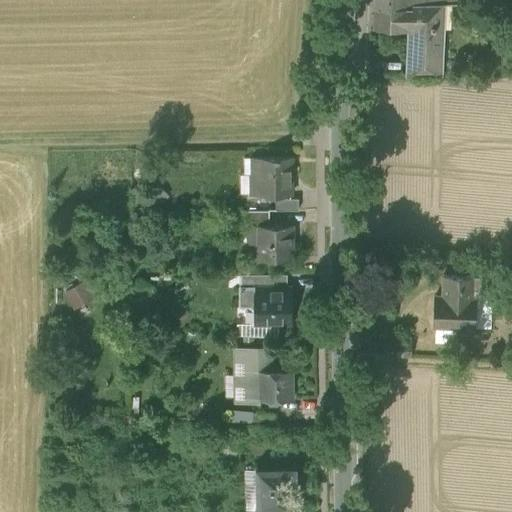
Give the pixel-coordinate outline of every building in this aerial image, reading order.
[(374,0),(374,9),(393,11),(394,8),(412,9),(412,5),(422,5),(422,0),(374,0)] [(451,4),(442,5),(441,28),(450,29),(451,4)] [(439,62),(441,28),(442,5),(422,5),(412,5),(412,9),(394,8),(393,11),(374,9),(373,27),(411,29),(409,61),(439,62)] [(409,61),(409,77),(439,76),(439,62),(409,61)] [(248,180),(249,199),(276,198),(286,198),(285,181),(289,181),(288,158),(269,159),(269,162),(253,162),(254,180),(248,180)] [(254,180),(253,162),(243,163),(243,181),(248,180),(254,180)] [(249,199),(248,180),(243,181),(236,181),(237,200),(249,199)] [(169,198),(158,187),(147,198),(158,209),(169,198)] [(132,210),(140,210),(140,192),(132,192),(132,210)] [(286,198),(276,198),(276,210),(298,210),(298,197),(286,198)] [(265,228),(265,210),(238,210),(238,230),(258,230),(258,229),(265,228)] [(259,262),(290,262),(290,245),(288,245),(288,228),(265,228),(258,229),(258,230),(259,262)] [(238,262),(259,262),(258,230),(238,230),(238,262)] [(140,258),(156,258),(156,247),(140,247),(140,258)] [(252,291),(252,274),(239,274),(239,291),(252,291)] [(252,291),(283,291),(283,274),(252,274),(252,291)] [(457,339),(474,339),(474,328),(474,299),(469,299),(470,276),(443,276),(443,297),(434,297),(434,327),(458,327),(457,339)] [(482,276),(470,276),(469,299),(474,299),(482,299),(482,276)] [(85,279),(63,291),(74,310),(95,297),(85,279)] [(278,326),(290,326),(290,301),(283,301),(283,291),(252,291),(239,291),(237,291),(237,308),(247,308),(253,314),(253,323),(253,326),(278,326)] [(482,299),(474,299),(474,328),(490,328),(490,299),(482,299)] [(253,326),(253,323),(236,323),(236,335),(278,337),(278,326),(253,326)] [(457,343),(457,339),(458,327),(434,327),(431,327),(431,343),(457,343)] [(385,355),(411,356),(411,341),(385,340),(385,355)] [(237,396),(237,400),(259,399),(293,399),(293,369),(269,369),(268,349),(236,349),(237,375),(237,396)] [(237,396),(237,375),(225,375),(226,396),(237,396)] [(252,423),(253,411),(234,410),(233,421),(252,423)] [(252,423),(274,424),(275,413),(253,411),(252,423)] [(173,417),(152,416),(151,428),(172,430),(173,417)] [(129,464),(132,418),(115,417),(113,463),(129,464)] [(219,468),(219,447),(197,447),(197,468),(219,468)] [(219,468),(240,468),(240,447),(219,447),(219,468)] [(246,507),(254,507),(254,467),(247,467),(246,507)] [(254,507),(292,507),(293,468),(254,467),(254,507)]
